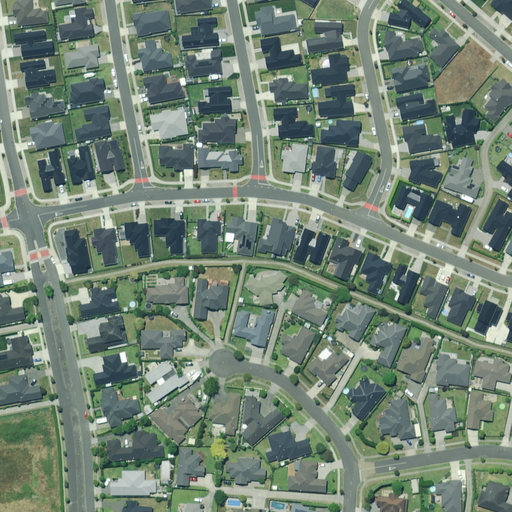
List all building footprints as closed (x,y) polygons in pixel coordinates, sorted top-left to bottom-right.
[(15,12),(16,22),(46,19),(45,8),(40,9),(39,5),(31,6),(30,0),(13,0),(14,3),(11,3),(12,13),(15,12)] [(182,0),(176,1),(177,13),(181,12),(181,14),(212,9),(210,0),(182,0)] [(390,14),(388,24),(409,28),(411,19),(424,29),(431,20),(406,0),(403,0),(397,8),(401,10),(397,16),(390,14)] [(511,0),(494,0),(490,5),(501,15),(502,13),(511,21),(511,19),(511,0)] [(261,12),(255,13),(258,27),(260,26),(262,36),(290,31),(289,29),(296,28),(294,15),(275,18),(273,7),(261,9),(261,12)] [(87,11),(87,8),(75,10),(77,24),(59,27),(61,39),(68,38),(68,40),(94,36),(92,25),(89,25),(88,19),(94,18),(92,10),(87,11)] [(136,27),(138,37),(150,34),(171,30),(168,11),(144,15),(144,13),(133,15),(135,27),(136,27)] [(182,37),(183,48),(219,45),(218,34),(213,35),(212,26),(217,26),(216,19),(198,20),(200,36),(182,37)] [(307,41),(309,54),(343,48),(341,36),(340,37),(339,34),(342,34),(342,24),(316,23),(315,33),(325,33),(326,38),(307,41)] [(42,26),(13,29),(14,39),(20,39),(20,45),(18,45),(19,54),(51,51),(50,38),(44,39),(42,26)] [(429,57),(442,67),(460,47),(449,37),(449,36),(443,30),(440,34),(435,29),(429,35),(440,45),(429,57)] [(388,51),(390,61),(419,56),(418,53),(423,52),(421,41),(418,42),(417,40),(409,41),(409,42),(403,43),(402,38),(394,37),(394,32),(385,32),(384,41),(386,52),(388,51)] [(141,59),(144,72),(173,67),(170,54),(164,55),(162,49),(157,50),(155,42),(146,44),(147,49),(138,51),(140,59),(141,59)] [(65,55),(68,69),(86,66),(86,69),(98,68),(97,58),(99,57),(98,45),(78,49),(78,53),(65,55)] [(187,69),(188,78),(222,74),(219,51),(211,52),(212,60),(196,62),(196,56),(186,57),(187,62),(186,62),(187,69)] [(311,71),(313,84),(321,83),(321,85),(347,81),(346,71),(349,71),(347,58),(341,59),(341,55),(329,56),(330,68),(311,71)] [(42,57),(19,59),(20,67),(22,67),(24,83),(49,80),(49,77),(52,77),(51,65),(43,66),(42,57)] [(12,61),(0,61),(0,76),(12,76),(12,61)] [(392,71),(397,93),(427,86),(426,81),(429,80),(426,66),(418,67),(418,70),(409,72),(408,67),(392,71)] [(146,88),(149,105),(184,98),(183,91),(181,91),(180,83),(167,86),(165,76),(143,80),(145,88),(146,88)] [(70,99),(71,106),(104,101),(102,91),(105,90),(103,78),(89,80),(89,83),(71,86),(72,92),(70,92),(71,99),(70,99)] [(275,92),(275,102),(287,102),(287,100),(308,99),(307,85),(294,85),(294,83),(288,83),(288,79),(279,80),(279,81),(274,81),(274,84),(269,84),(270,93),(275,92)] [(487,116),(495,123),(500,117),(499,116),(509,105),(510,106),(511,103),(511,91),(510,90),(511,88),(503,80),(499,85),(497,83),(487,94),(492,98),(484,107),(490,112),(487,116)] [(318,103),(320,117),(327,116),(327,117),(353,114),(352,103),(347,103),(346,97),(354,96),(353,85),(331,88),(332,98),(337,98),(337,101),(318,103)] [(198,103),(199,114),(231,111),(230,100),(226,101),(226,97),(231,97),(230,88),(209,90),(209,102),(198,103)] [(37,89),(24,90),(27,114),(47,112),(46,110),(62,108),(60,97),(51,98),(50,94),(43,94),(43,91),(38,92),(37,89)] [(399,108),(402,121),(437,114),(435,101),(427,102),(428,105),(424,106),(422,94),(396,99),(397,108),(399,108)] [(73,129),(76,141),(109,134),(106,118),(108,118),(106,106),(83,110),(85,120),(91,119),(92,123),(81,125),(81,128),(73,129)] [(452,142),(453,148),(475,143),(473,133),(476,134),(476,130),(478,130),(480,120),(474,119),(475,112),(464,110),(462,126),(456,127),(454,116),(446,118),(447,123),(444,124),(448,143),(452,142)] [(159,131),(160,141),(177,138),(177,137),(188,135),(184,111),(172,113),(172,112),(162,114),(162,115),(150,117),(153,132),(159,131)] [(33,135),(35,146),(63,141),(59,120),(52,121),(52,118),(36,121),(37,125),(29,126),(31,136),(33,135)] [(199,131),(199,143),(207,143),(207,141),(221,141),(221,143),(234,143),(234,133),(237,133),(237,121),(230,121),(230,119),(221,119),(221,120),(215,120),(215,125),(203,125),(203,131),(199,131)] [(321,131),(320,143),(346,145),(346,147),(357,147),(358,132),(360,133),(361,123),(337,121),(337,127),(329,127),(329,132),(321,131)] [(408,144),(410,154),(442,148),(440,136),(433,137),(433,135),(426,137),(424,125),(402,129),(405,144),(408,144)] [(77,152),(67,154),(71,179),(81,177),(81,175),(92,173),(87,141),(76,143),(77,152)] [(106,142),(95,144),(101,174),(113,171),(112,165),(114,164),(115,172),(124,170),(119,149),(109,152),(106,142)] [(63,179),(57,145),(50,146),(52,159),(45,160),(44,156),(36,158),(41,187),(50,186),(48,173),(53,172),(54,180),(63,179)] [(170,147),(159,147),(159,165),(166,165),(166,167),(174,167),(174,171),(183,171),(183,169),(193,169),(193,145),(184,145),(184,151),(170,151),(170,147)] [(285,161),(283,172),(295,174),(295,172),(304,174),(308,147),(293,145),(292,154),(283,152),(281,160),(285,161)] [(314,163),(313,175),(325,176),(325,178),(334,179),(336,163),(333,163),(334,149),(318,147),(316,163),(314,163)] [(199,150),(199,169),(210,168),(221,167),(222,170),(230,169),(230,173),(238,173),(238,165),(243,165),(242,157),(237,157),(237,153),(229,153),(229,157),(223,157),(223,153),(209,154),(209,149),(199,150)] [(343,186),(353,192),(357,183),(359,184),(372,162),(369,161),(370,159),(363,155),(362,157),(356,154),(352,161),(354,162),(346,177),(347,178),(343,186)] [(447,176),(443,187),(476,198),(479,187),(470,184),(472,180),(469,179),(473,168),(471,167),(473,162),(463,159),(460,168),(453,166),(450,177),(447,176)] [(408,181),(419,185),(421,182),(436,188),(438,182),(439,182),(442,174),(432,171),(432,173),(426,171),(426,170),(434,168),(433,160),(418,162),(418,161),(410,162),(411,173),(408,181)] [(511,189),(507,196),(511,199),(511,167),(503,161),(497,170),(502,174),(501,175),(507,180),(508,178),(511,180),(508,184),(511,186),(511,189)] [(412,190),(403,187),(394,207),(403,211),(406,203),(416,208),(412,217),(423,221),(433,198),(422,194),(420,198),(410,194),(412,190)] [(508,205),(499,200),(482,230),(494,237),(488,246),(499,252),(505,240),(504,239),(511,226),(511,214),(505,211),(508,205)] [(453,207),(437,201),(427,222),(439,227),(442,221),(454,226),(450,233),(459,237),(472,208),(460,204),(457,212),(452,209),(453,207)] [(256,238),(259,220),(247,219),(245,218),(245,216),(233,214),(233,220),(229,219),(227,231),(236,233),(235,237),(240,237),(240,238),(238,252),(253,254),(255,238),(256,238)] [(290,249),(296,226),(289,224),(289,222),(284,220),(285,217),(275,215),(268,238),(262,237),(259,249),(266,251),(267,249),(286,254),(288,248),(290,249)] [(185,235),(185,219),(176,219),(176,217),(162,217),(162,219),(155,219),(156,234),(167,234),(167,246),(171,246),(171,253),(183,253),(183,235),(185,235)] [(208,218),(199,218),(199,238),(203,238),(203,251),(217,251),(217,233),(221,233),(221,220),(208,220),(208,218)] [(150,234),(149,221),(139,222),(138,220),(126,221),(127,238),(131,238),(131,243),(135,242),(136,248),(139,248),(140,256),(151,254),(149,234),(150,234)] [(114,236),(113,226),(102,227),(102,225),(92,226),(92,233),(87,233),(88,243),(93,242),(94,250),(99,249),(101,261),(113,259),(112,252),(113,252),(111,237),(114,236)] [(76,235),(75,226),(63,228),(64,234),(60,235),(66,266),(87,263),(82,234),(76,235)] [(306,226),(294,257),(305,261),(309,250),(313,251),(311,256),(320,260),(331,234),(321,230),(318,238),(314,237),(316,230),(306,226)] [(350,239),(340,234),(331,257),(341,261),(336,273),(348,278),(355,261),(358,262),(362,250),(348,244),(350,239)] [(0,282),(1,283),(0,275),(0,267),(10,266),(7,247),(2,248),(2,250),(0,250),(0,282)] [(382,255),(370,250),(362,270),(369,273),(367,279),(372,281),(368,290),(378,293),(384,278),(382,277),(384,270),(389,272),(393,261),(381,256),(382,255)] [(408,264),(401,262),(394,279),(404,284),(398,299),(407,302),(420,272),(410,268),(408,274),(405,273),(408,264)] [(279,270),(275,276),(263,279),(258,280),(252,275),(245,285),(257,295),(261,295),(262,305),(273,304),(272,294),(278,293),(285,284),(285,282),(289,276),(279,270)] [(438,277),(428,273),(421,290),(429,293),(424,304),(430,306),(427,313),(436,316),(449,284),(438,280),(436,285),(435,285),(438,277)] [(176,278),(176,283),(169,283),(169,285),(158,285),(158,288),(147,288),(147,301),(154,301),(154,303),(178,302),(178,303),(188,303),(188,285),(185,286),(185,277),(176,278)] [(221,285),(220,286),(211,285),(211,288),(207,288),(208,280),(198,279),(194,317),(207,319),(208,308),(219,309),(219,307),(226,308),(229,286),(221,285)] [(466,289),(457,285),(449,304),(454,306),(448,318),(461,324),(468,306),(472,308),(477,296),(465,291),(466,289)] [(101,288),(91,290),(92,296),(90,296),(91,303),(80,305),(83,317),(121,310),(119,301),(112,303),(112,298),(116,297),(114,289),(102,291),(101,288)] [(313,306),(317,298),(312,296),(313,295),(304,290),(299,300),(297,300),(292,312),(322,326),(328,313),(313,306)] [(9,298),(2,299),(2,296),(0,296),(0,324),(26,319),(23,307),(11,310),(9,298)] [(476,328),(484,332),(490,319),(495,321),(502,307),(497,305),(498,302),(486,297),(477,317),(480,319),(476,328)] [(376,311),(365,304),(359,315),(347,308),(342,316),(339,314),(335,321),(339,323),(336,327),(342,331),(344,328),(350,332),(349,335),(359,341),(376,311)] [(236,329),(234,334),(247,338),(247,339),(252,340),(251,343),(265,346),(272,322),(273,322),(276,312),(263,308),(261,318),(257,317),(254,328),(247,327),(250,315),(238,312),(234,328),(236,329)] [(101,325),(98,329),(100,336),(87,339),(89,351),(108,347),(107,346),(128,341),(123,321),(119,322),(118,316),(107,318),(108,324),(101,325)] [(392,326),(382,322),(377,335),(374,333),(370,343),(378,347),(379,344),(386,347),(385,351),(382,349),(377,361),(391,367),(407,328),(393,322),(392,326)] [(317,333),(303,326),(296,339),(286,334),(282,342),(285,344),(281,353),(301,363),(317,333)] [(173,347),(183,347),(183,339),(186,339),(186,330),(170,330),(170,337),(162,337),(162,330),(142,330),(142,348),(161,348),(161,358),(173,358),(173,347)] [(0,370),(34,364),(33,354),(31,342),(30,342),(29,335),(11,339),(13,350),(0,352),(0,370)] [(437,340),(426,336),(421,351),(412,348),(411,351),(404,349),(397,369),(412,374),(411,378),(422,382),(437,340)] [(349,359),(343,352),(339,356),(334,351),(323,362),(318,357),(308,367),(315,375),(317,374),(328,385),(337,377),(334,374),(349,359)] [(123,363),(121,354),(101,358),(104,372),(94,374),(96,386),(139,377),(136,365),(129,366),(128,362),(123,363)] [(450,355),(440,354),(439,360),(438,360),(437,370),(438,371),(436,384),(449,386),(449,383),(468,386),(471,365),(457,364),(458,359),(450,358),(450,355)] [(503,360),(495,358),(494,364),(477,361),(474,375),(484,377),(482,387),(494,390),(496,380),(511,383),(511,375),(511,373),(508,372),(510,364),(503,363),(503,360)] [(176,375),(168,361),(145,375),(151,384),(154,383),(156,386),(153,388),(146,392),(153,403),(190,380),(184,370),(176,375)] [(29,380),(28,374),(9,377),(10,385),(0,386),(0,404),(42,398),(40,386),(30,387),(29,380)] [(353,387),(347,395),(352,400),(354,399),(358,402),(354,407),(356,408),(352,412),(362,420),(386,391),(378,383),(371,384),(368,380),(362,381),(355,389),(353,387)] [(103,398),(101,398),(102,402),(100,402),(102,412),(105,412),(105,417),(108,416),(110,427),(123,424),(122,419),(133,417),(133,414),(140,412),(138,399),(132,400),(131,399),(118,401),(116,388),(102,390),(103,398)] [(404,394),(399,390),(396,394),(401,398),(404,394)] [(483,392),(471,390),(466,427),(479,429),(480,419),(493,421),(494,410),(491,410),(492,401),(482,400),(483,392)] [(229,393),(228,403),(217,402),(217,404),(214,403),(213,409),(210,409),(209,419),(213,419),(213,422),(227,424),(226,434),(236,435),(238,423),(239,423),(242,395),(229,393)] [(439,400),(438,394),(428,396),(432,417),(430,418),(432,431),(445,428),(446,432),(456,430),(454,422),(457,422),(454,408),(447,409),(445,399),(439,400)] [(195,403),(188,395),(174,408),(177,411),(174,414),(172,412),(168,416),(161,408),(152,417),(173,438),(174,437),(179,443),(187,435),(186,433),(189,430),(192,427),(192,426),(204,415),(194,404),(195,403)] [(257,396),(247,395),(243,423),(248,424),(249,427),(242,434),(252,445),(284,416),(276,407),(264,418),(259,412),(260,402),(256,402),(257,396)] [(407,399),(390,401),(391,407),(390,407),(390,409),(385,410),(386,423),(380,424),(382,434),(391,433),(391,436),(397,436),(397,433),(399,433),(400,440),(417,437),(415,425),(410,425),(407,399)] [(133,438),(134,446),(121,448),(120,439),(107,441),(109,462),(164,457),(163,445),(157,446),(156,433),(145,434),(145,430),(136,431),(137,438),(133,438)] [(296,443),(292,430),(268,437),(273,451),(266,453),(269,462),(278,459),(279,460),(289,457),(290,459),(312,452),(308,439),(296,443)] [(201,460),(203,458),(199,452),(193,454),(193,449),(180,447),(177,484),(189,485),(190,476),(198,477),(198,475),(205,476),(206,466),(200,465),(201,460)] [(247,484),(247,481),(257,481),(257,479),(265,480),(266,469),(260,469),(261,460),(239,458),(238,463),(227,462),(226,472),(231,473),(230,477),(236,478),(235,483),(247,484)] [(318,460),(301,459),(300,471),(296,471),(296,476),(289,475),(288,489),(326,492),(327,480),(317,479),(318,460)] [(157,492),(157,481),(157,472),(145,472),(145,471),(123,471),(123,478),(119,478),(119,482),(111,482),(111,495),(150,495),(150,492),(157,492)] [(449,482),(443,482),(436,483),(436,494),(442,494),(442,506),(446,506),(445,511),(461,511),(461,480),(450,480),(450,482),(449,482)] [(511,487),(489,480),(485,492),(482,491),(477,504),(499,511),(511,511),(511,504),(502,501),(505,492),(509,493),(511,487)] [(389,496),(377,496),(376,506),(381,506),(380,511),(406,511),(408,494),(399,494),(399,493),(389,492),(389,496)] [(137,501),(126,500),(126,508),(122,507),(121,511),(152,511),(152,507),(137,506),(137,501)] [(200,509),(201,504),(188,503),(187,505),(178,504),(177,511),(202,511),(203,510),(200,509)] [(310,507),(293,503),(291,511),(315,511),(316,511),(309,510),(310,507)]
